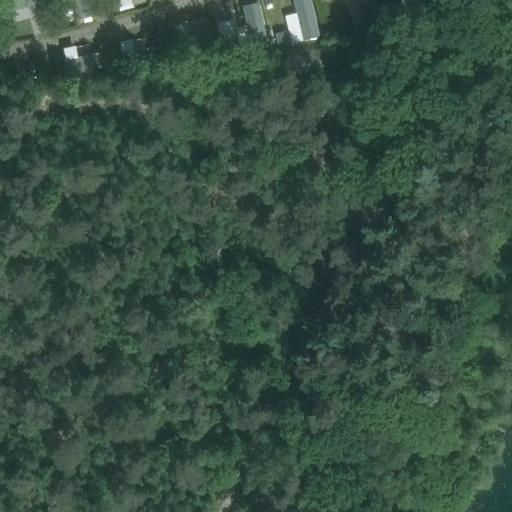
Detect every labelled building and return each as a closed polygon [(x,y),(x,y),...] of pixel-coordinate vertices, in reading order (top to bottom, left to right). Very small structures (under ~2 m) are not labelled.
[(115,0),(118,9),(145,1),(145,0),(115,0)] [(227,0),(221,2),(234,47),(268,37),(257,0),(227,0)] [(291,0),(294,11),(283,13),(290,41),(319,34),(310,0),(291,0)] [(372,0),(343,0),(351,25),(378,16),(372,0)] [(64,23),(77,19),(73,5),(60,9),(64,23)] [(205,12),(175,19),(182,49),(212,42),(205,12)] [(396,19),(399,29),(406,28),(404,18),(396,19)] [(168,63),(179,60),(176,49),(165,52),(168,63)]
